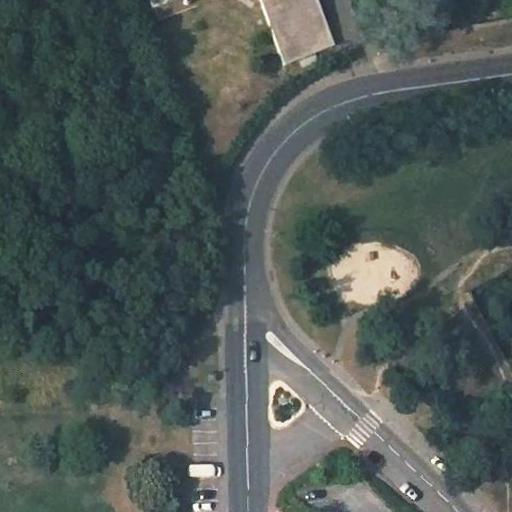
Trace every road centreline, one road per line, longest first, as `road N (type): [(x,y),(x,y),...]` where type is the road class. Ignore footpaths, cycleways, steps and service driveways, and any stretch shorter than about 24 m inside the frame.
road 1 (unclassified): [(511,73),(356,98),(287,137),(264,167),(244,221),(245,305)]
road 2 (unclassified): [(245,305),(248,463)]
road 3 (unclassified): [(458,511),(344,403)]
road 4 (unclassified): [(344,403),(245,305)]
